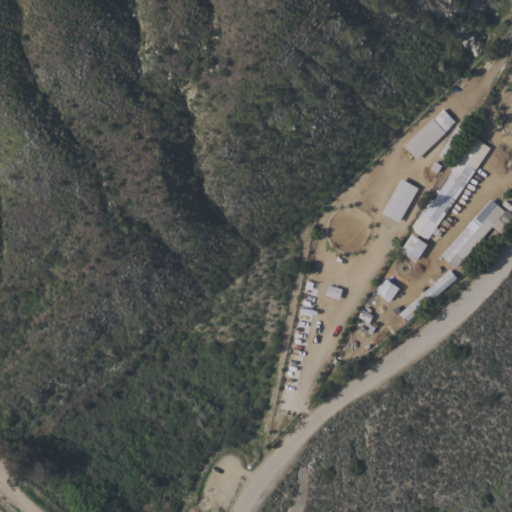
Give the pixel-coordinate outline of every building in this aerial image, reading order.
[(458,117),(445,103),(401,145),(413,159),(458,117)] [(468,177),(467,176),(462,185),(435,223),(421,213),(433,196),(432,196),(447,175),(453,167),(452,166),(455,163),(454,163),(475,133),(490,144),(468,177)] [(460,271),(451,266),(495,203),(503,209),(460,271)] [(453,276),(447,269),(385,324),(392,332),(415,312),(414,310),(453,276)] [(357,317),(359,319),(356,323),(357,324),(359,321),(369,327),(367,330),(364,328),(347,357),(338,351),(342,344),(357,317)]
